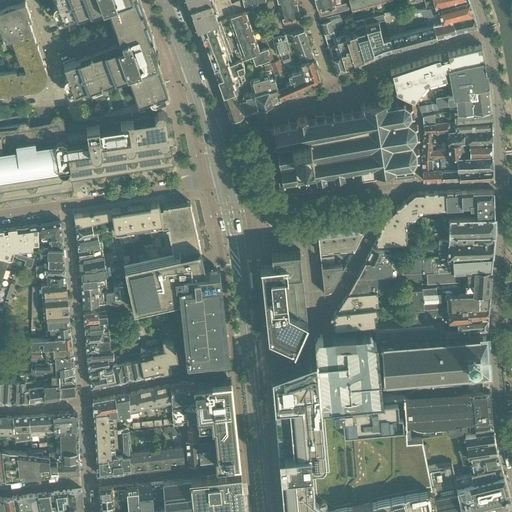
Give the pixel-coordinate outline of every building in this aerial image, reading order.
[(0,0),(0,94),(33,90),(35,89),(36,89),(38,88),(39,88),(41,87),(42,86),(43,84),(42,84),(44,79),(46,80),(46,79),(47,77),(47,75),(47,74),(47,72),(46,71),(46,69),(45,68),(32,31),(33,31),(27,16),(30,15),(25,1),(15,5),(13,5),(11,5),(10,5),(8,6),(7,6),(6,7),(4,8),(3,9),(2,10),(0,10),(0,28),(3,36),(6,35),(7,40),(11,39),(20,63),(22,62),(26,71),(16,73),(16,70),(0,72),(0,0)] [(55,0),(57,3),(56,3),(55,4),(54,5),(54,6),(53,6),(53,7),(53,8),(53,9),(53,10),(58,23),(63,21),(76,57),(63,62),(67,76),(66,77),(65,77),(65,78),(64,79),(64,80),(64,81),(64,82),(64,83),(69,96),(88,89),(96,114),(110,111),(138,101),(149,97),(150,98),(150,99),(151,100),(152,101),(153,101),(154,101),(155,101),(156,101),(169,96),(156,61),(157,59),(156,57),(157,55),(156,53),(157,51),(156,49),(157,49),(157,48),(157,47),(156,47),(156,46),(157,45),(157,43),(155,42),(139,0),(55,0)] [(192,11),(220,0),(199,0),(190,4),(192,10),(192,11)] [(198,26),(199,26),(222,17),(242,10),(241,9),(234,11),(229,0),(220,0),(192,11),(198,26)] [(238,0),(241,9),(242,10),(245,9),(244,7),(255,4),(253,0),(238,0)] [(273,0),(279,21),(283,21),(284,25),(301,21),(300,16),(318,11),(319,17),(348,9),(346,3),(340,5),(339,0),(273,0)] [(362,8),(359,0),(348,0),(352,11),(362,8)] [(473,13),(484,10),(481,0),(462,0),(430,7),(426,8),(425,8),(415,10),(406,10),(396,11),(395,11),(399,28),(421,22),(422,26),(434,24),(454,19),(473,14),(473,13)] [(414,0),(415,2),(423,0),(424,0),(426,8),(430,7),(462,0),(414,0)] [(222,17),(234,49),(238,47),(240,51),(236,53),(230,55),(235,71),(241,69),(243,68),(244,66),(241,58),(251,54),(255,64),(272,58),(272,56),(268,47),(259,50),(257,45),(245,9),(242,10),(222,17)] [(476,23),(487,20),(484,10),(473,13),(473,14),(454,19),(455,20),(454,22),(453,23),(455,31),(476,26),(477,26),(476,23)] [(386,23),(387,30),(389,35),(392,48),(393,48),(402,45),(408,44),(423,40),(428,39),(437,36),(438,36),(434,24),(422,26),(400,32),(399,28),(395,11),(384,13),(385,20),(386,23)] [(364,21),(366,28),(367,27),(368,33),(368,34),(381,31),(378,21),(384,19),(384,20),(385,20),(384,13),(383,14),(377,15),(370,17),(364,19),(364,21)] [(332,37),(335,36),(332,26),(342,23),(340,17),(339,14),(320,19),(321,23),(323,30),(325,39),(332,37)] [(199,26),(210,57),(234,49),(222,17),(199,26)] [(367,27),(366,28),(364,19),(362,19),(355,21),(353,22),(355,30),(364,60),(374,55),(373,50),(369,38),(370,38),(368,34),(368,33),(367,27)] [(434,24),(438,36),(455,31),(453,23),(454,22),(455,20),(454,19),(434,24)] [(477,32),(490,30),(487,20),(476,23),(477,26),(476,26),(477,32)] [(291,37),(293,43),(307,39),(303,29),(289,33),(287,33),(289,38),(291,37)] [(334,46),(337,55),(345,69),(346,68),(364,60),(355,30),(335,36),(332,37),(334,46)] [(481,46),(493,43),(492,39),(490,30),(477,32),(480,44),(481,44),(481,46)] [(275,46),(277,54),(287,50),(290,49),(285,34),(272,38),(274,43),(273,43),(274,46),(275,46)] [(373,50),(374,55),(375,55),(383,51),(392,48),(389,35),(388,35),(382,37),(376,38),(376,36),(370,38),(369,38),(373,50)] [(293,49),(294,53),(311,49),(307,39),(293,43),(295,48),(295,49),(293,49)] [(484,58),(496,56),(496,55),(493,43),(481,46),(481,44),(480,44),(475,45),(459,49),(433,56),(419,61),(390,70),(395,91),(413,100),(414,100),(414,99),(416,98),(418,97),(420,96),(421,95),(422,94),(423,93),(424,91),(425,90),(426,88),(427,87),(427,85),(427,83),(445,78),(447,78),(445,68),(484,58)] [(234,49),(210,57),(221,87),(220,87),(231,118),(243,114),(238,100),(232,84),(245,79),(243,72),(241,69),(235,71),(230,55),(236,53),(234,49)] [(311,49),(294,53),(296,58),(298,57),(300,62),(314,58),(311,49)] [(345,69),(337,55),(331,57),(336,72),(338,73),(345,69)] [(488,85),(501,84),(501,82),(496,56),(484,58),(445,68),(447,78),(450,96),(468,92),(467,87),(488,84),(488,85)] [(279,59),(271,62),(270,62),(273,69),(274,73),(283,70),(279,59)] [(300,64),(301,70),(307,87),(321,81),(315,60),(300,64)] [(273,69),(270,62),(264,65),(266,71),(273,69)] [(290,73),(290,74),(291,75),(294,86),(292,87),(294,93),(307,87),(301,70),(290,73)] [(277,89),(280,99),(294,93),(292,87),(294,86),(291,75),(290,74),(290,73),(288,73),(287,71),(286,71),(280,73),(283,83),(284,86),(277,89)] [(249,80),(253,91),(258,108),(272,102),(280,99),(277,89),(274,79),(270,80),(268,73),(249,79),(249,80)] [(491,110),(504,109),(501,84),(488,85),(488,84),(467,87),(468,92),(450,96),(445,97),(436,98),(437,105),(450,103),(449,101),(456,100),(457,103),(457,109),(450,109),(449,112),(452,112),(491,109),(491,110)] [(444,89),(435,90),(436,98),(445,97),(444,89)] [(244,98),(238,100),(243,114),(258,108),(253,91),(242,94),(244,98)] [(317,120),(316,115),(316,114),(315,115),(315,116),(314,116),(315,119),(307,120),(307,117),(296,119),(296,122),(290,123),(289,120),(287,120),(288,124),(275,126),(275,123),(273,123),(273,126),(283,184),(285,184),(284,180),(297,178),(298,181),(299,181),(299,178),(306,176),(307,180),(309,180),(308,176),(315,175),(316,179),(317,180),(317,179),(325,178),(326,178),(326,177),(334,176),(335,177),(335,176),(343,175),(344,175),(345,174),(344,170),(351,169),(351,172),(354,171),(353,168),(360,167),(361,174),(362,175),(363,174),(371,173),(371,174),(372,173),(373,173),(373,174),(375,174),(375,178),(382,177),(382,178),(383,178),(383,177),(388,177),(389,177),(389,176),(395,176),(395,177),(395,178),(396,179),(396,178),(404,177),(404,179),(406,178),(406,177),(413,176),(414,176),(415,176),(414,175),(413,167),(414,167),(412,164),(416,159),(418,159),(418,157),(416,157),(416,150),(418,150),(418,148),(415,149),(411,142),(416,136),(418,137),(419,135),(416,134),(415,126),(417,125),(416,123),(414,125),(408,120),(409,118),(409,116),(412,116),(413,116),(414,114),(411,114),(410,108),(412,106),(411,105),(409,106),(404,103),(405,100),(403,99),(402,102),(397,103),(396,100),(394,100),(395,104),(386,105),(386,103),(389,102),(388,100),(385,101),(385,98),(383,98),(383,101),(364,104),(364,101),(362,102),(363,104),(360,105),(361,111),(353,112),(352,109),(350,109),(351,113),(343,114),(343,111),(341,111),(341,114),(334,116),(334,112),(332,113),(333,116),(326,117),(325,114),(324,114),(324,113),(323,113),(324,118),(317,120)] [(170,139),(170,138),(172,138),(174,134),(174,130),(170,127),(169,127),(169,126),(170,126),(173,122),(172,118),(168,116),(167,116),(167,115),(166,115),(166,113),(162,111),(158,112),(144,112),(81,122),(80,122),(79,122),(77,122),(76,121),(75,121),(74,120),(72,119),(71,119),(70,118),(70,116),(69,115),(69,114),(68,113),(68,112),(67,106),(65,106),(25,107),(28,124),(0,128),(0,205),(2,205),(5,201),(5,200),(6,200),(27,196),(27,197),(28,196),(28,198),(32,200),(36,200),(39,196),(39,195),(40,195),(40,194),(61,191),(62,191),(62,193),(66,195),(70,195),(73,191),(73,190),(74,189),(73,189),(72,178),(72,177),(93,174),(93,175),(94,174),(95,176),(98,178),(103,178),(105,174),(105,173),(106,173),(106,172),(127,169),(128,169),(129,171),(132,173),(137,173),(139,169),(139,168),(140,167),(161,163),(161,164),(162,164),(163,165),(166,168),(171,167),(173,164),(173,162),(174,162),(174,161),(172,151),(172,150),(173,149),(176,146),(175,142),(172,139),(170,139)] [(503,187),(507,186),(511,185),(511,171),(507,172),(506,168),(506,166),(505,154),(505,140),(505,118),(504,109),(491,110),(492,119),(492,128),(469,129),(469,142),(464,142),(464,144),(464,146),(491,142),(491,155),(456,157),(449,157),(440,158),(441,170),(442,169),(459,169),(492,167),(493,176),(493,178),(502,177),(503,187)] [(492,119),(491,110),(491,109),(452,112),(452,113),(454,113),(454,121),(492,119)] [(423,124),(423,132),(432,132),(436,132),(435,123),(434,114),(433,114),(432,110),(421,112),(422,116),(423,124)] [(464,130),(469,129),(492,128),(492,119),(454,121),(454,122),(455,130),(464,130)] [(449,122),(435,123),(436,132),(436,133),(445,132),(449,131),(449,122)] [(283,184),(273,126),(270,127),(264,128),(274,185),(283,184)] [(455,130),(449,131),(445,132),(446,136),(448,136),(448,145),(464,144),(464,142),(464,130),(455,130)] [(422,147),(421,158),(431,158),(432,150),(431,148),(432,134),(432,132),(423,132),(423,140),(422,147)] [(455,151),(456,157),(491,155),(491,142),(464,146),(461,146),(461,150),(455,151)] [(448,145),(449,151),(449,157),(456,157),(455,151),(461,150),(461,146),(464,146),(464,144),(448,145)] [(432,150),(431,158),(440,158),(449,157),(449,151),(448,151),(446,150),(432,150)] [(431,158),(421,158),(423,180),(441,179),(441,178),(442,178),(442,179),(443,179),(442,169),(441,170),(440,158),(431,158)] [(492,167),(459,169),(459,178),(482,177),(493,176),(492,167)] [(459,169),(442,169),(443,179),(459,178),(459,169)] [(498,200),(507,200),(508,200),(507,186),(503,187),(494,187),(495,199),(498,200)] [(476,215),(494,214),(493,195),(493,189),(445,190),(445,207),(446,207),(447,216),(463,216),(462,205),(469,205),(469,207),(474,207),(474,204),(476,204),(476,215)] [(445,207),(445,190),(433,191),(433,192),(428,192),(428,191),(418,192),(419,208),(423,208),(423,211),(441,210),(441,207),(445,207)] [(419,208),(418,192),(414,192),(402,202),(403,203),(399,206),(398,205),(384,217),(406,219),(409,219),(419,211),(419,208)] [(499,214),(507,214),(507,200),(498,200),(499,214)] [(125,265),(125,269),(174,258),(179,281),(193,280),(192,271),(205,270),(190,201),(162,205),(163,207),(160,208),(163,225),(137,229),(117,232),(125,265)] [(137,229),(163,225),(160,208),(159,202),(151,203),(149,204),(148,203),(145,204),(144,205),(143,204),(134,205),(137,229)] [(117,232),(137,229),(134,205),(127,206),(126,208),(125,207),(122,207),(121,209),(119,208),(109,209),(94,211),(92,213),(93,222),(103,219),(109,218),(111,217),(112,217),(115,233),(117,232)] [(76,226),(93,222),(92,213),(90,213),(89,212),(82,213),(74,214),(75,222),(76,226)] [(438,243),(448,244),(493,241),(493,240),(506,240),(507,214),(499,214),(494,214),(476,215),(463,216),(447,216),(441,216),(440,240),(438,240),(438,243)] [(406,219),(384,217),(380,228),(381,229),(379,234),(377,233),(373,244),(404,243),(404,237),(407,237),(406,219)] [(340,246),(347,245),(347,248),(353,248),(360,234),(363,229),(367,220),(358,221),(358,219),(337,222),(340,246)] [(60,220),(37,224),(38,233),(48,232),(48,234),(61,233),(60,220)] [(96,232),(93,222),(76,226),(77,237),(96,232)] [(340,246),(337,222),(316,224),(319,248),(327,247),(327,251),(333,250),(333,247),(340,246)] [(37,224),(20,226),(23,249),(33,247),(32,244),(38,243),(38,238),(38,233),(37,224)] [(20,226),(6,228),(8,248),(15,250),(23,249),(20,226)] [(0,255),(8,258),(9,258),(11,250),(14,251),(15,250),(8,248),(6,228),(0,229),(0,255)] [(49,237),(49,242),(62,240),(61,233),(48,234),(48,232),(38,233),(38,238),(49,237)] [(100,245),(97,232),(96,232),(77,237),(77,238),(78,249),(100,245)] [(492,253),(505,253),(506,240),(493,240),(493,241),(448,244),(447,253),(438,252),(438,256),(438,260),(448,260),(448,257),(449,257),(449,255),(492,253)] [(102,253),(100,245),(78,249),(79,257),(79,258),(102,253)] [(392,259),(401,258),(401,245),(372,246),(365,260),(392,259)] [(45,257),(45,259),(64,257),(63,248),(49,248),(39,249),(40,257),(41,257),(45,257)] [(271,252),(272,263),(301,260),(299,249),(271,252)] [(110,252),(102,253),(79,258),(80,271),(104,267),(107,267),(109,266),(113,265),(112,260),(117,259),(116,256),(111,257),(110,252)] [(25,260),(24,265),(31,267),(34,259),(17,253),(16,257),(25,260)] [(426,270),(426,273),(434,273),(491,269),(490,270),(503,270),(505,253),(492,253),(449,255),(449,257),(448,257),(448,260),(438,260),(438,256),(434,257),(425,257),(426,270)] [(0,255),(0,266),(5,268),(7,260),(8,260),(7,260),(8,258),(0,255)] [(320,257),(321,270),(337,278),(343,266),(334,267),(334,264),(333,256),(320,257)] [(395,274),(426,273),(426,270),(425,257),(421,258),(421,257),(401,258),(392,259),(365,260),(357,275),(389,275),(395,274)] [(174,258),(125,269),(134,308),(138,307),(138,308),(181,298),(179,281),(174,258)] [(260,265),(263,288),(303,283),(301,260),(272,263),(260,264),(260,265)] [(36,276),(47,275),(65,274),(65,265),(47,265),(36,266),(36,276)] [(107,267),(104,267),(80,271),(81,278),(97,277),(105,276),(111,275),(109,266),(107,267)] [(181,298),(202,295),(222,293),(219,268),(205,270),(192,271),(193,280),(179,281),(181,298)] [(489,291),(501,291),(502,283),(503,270),(490,270),(491,269),(434,273),(434,287),(442,287),(442,295),(489,293),(489,291)] [(337,278),(321,270),(324,293),(324,292),(329,292),(333,286),(337,278)] [(389,280),(389,275),(357,275),(347,293),(378,290),(381,290),(390,290),(389,281),(389,280)] [(106,283),(105,276),(97,277),(81,278),(81,286),(106,283)] [(120,280),(112,282),(114,291),(116,302),(124,301),(123,290),(121,283),(121,284),(120,280)] [(44,282),(52,282),(52,283),(52,284),(44,285),(44,286),(41,286),(42,293),(44,293),(45,299),(67,297),(66,285),(66,286),(63,286),(63,283),(63,281),(65,281),(65,282),(66,282),(66,281),(47,282),(44,282)] [(106,289),(106,296),(106,303),(109,303),(116,302),(114,291),(110,292),(109,282),(106,283),(106,289)] [(106,289),(106,283),(81,286),(82,293),(106,289)] [(268,336),(279,341),(293,313),(307,320),(307,319),(303,283),(263,288),(265,309),(268,336)] [(488,304),(500,304),(501,291),(489,291),(489,293),(442,295),(442,287),(434,287),(422,288),(409,289),(410,309),(488,305),(488,304)] [(106,296),(106,289),(82,293),(83,299),(98,297),(106,296)] [(379,301),(378,290),(347,293),(332,315),(333,316),(333,315),(335,317),(333,320),(334,328),(375,323),(374,313),(377,313),(376,301),(379,301)] [(227,342),(222,293),(202,295),(207,345),(227,342)] [(202,295),(181,298),(187,356),(187,359),(228,354),(227,342),(207,345),(202,295)] [(106,303),(106,296),(98,297),(99,304),(106,303)] [(43,303),(43,309),(68,307),(67,297),(45,299),(45,303),(43,303)] [(98,297),(83,299),(83,306),(99,304),(98,297)] [(487,317),(500,317),(500,304),(488,304),(488,305),(410,309),(410,323),(412,323),(415,323),(416,323),(420,323),(421,323),(425,323),(426,323),(429,323),(430,323),(434,322),(434,323),(435,323),(442,322),(456,320),(487,317)] [(46,313),(46,318),(69,316),(68,307),(43,309),(43,313),(46,313)] [(84,321),(107,320),(106,310),(98,311),(83,312),(84,321)] [(293,313),(279,341),(293,347),(293,349),(294,349),(307,320),(293,313)] [(44,318),(44,327),(70,325),(69,316),(46,318),(44,318)] [(468,329),(469,336),(469,337),(481,336),(481,335),(486,335),(486,336),(499,337),(499,327),(500,317),(487,317),(456,320),(457,329),(468,329)] [(84,321),(85,332),(108,329),(107,320),(84,321)] [(379,344),(379,342),(469,336),(468,329),(457,329),(443,330),(442,322),(435,323),(436,326),(403,329),(378,331),(378,332),(379,344)] [(44,327),(44,337),(71,335),(70,325),(44,327)] [(85,332),(86,341),(110,339),(109,329),(108,329),(85,332)] [(271,371),(276,432),(283,511),(437,511),(427,464),(421,436),(407,438),(403,438),(400,392),(381,394),(381,389),(380,389),(380,382),(380,379),(379,372),(379,369),(378,362),(379,362),(379,359),(378,359),(378,352),(378,348),(377,349),(377,342),(377,340),(373,340),(366,338),(365,331),(322,335),(318,335),(314,342),(315,355),(315,356),(315,355),(271,371)] [(30,347),(31,347),(71,345),(71,335),(44,337),(30,337),(30,347)] [(379,342),(379,344),(380,347),(381,347),(383,377),(382,377),(382,380),(385,380),(385,379),(399,378),(399,379),(410,378),(465,373),(487,371),(487,372),(503,370),(500,349),(499,337),(486,336),(486,335),(481,335),(481,336),(469,337),(469,336),(379,342)] [(160,349),(165,370),(172,369),(170,361),(178,359),(172,336),(162,339),(164,348),(160,349)] [(87,350),(87,351),(111,349),(110,339),(86,341),(87,350)] [(31,347),(31,357),(37,356),(45,356),(54,356),(54,354),(73,354),(71,345),(31,347)] [(87,360),(112,358),(113,357),(113,349),(111,349),(87,351),(87,360)] [(139,353),(143,375),(165,370),(160,349),(139,353)] [(129,354),(130,359),(134,378),(143,375),(139,353),(139,352),(129,354)] [(34,365),(34,371),(44,370),(44,371),(55,371),(55,365),(73,364),(73,354),(54,354),(54,356),(45,356),(44,363),(37,363),(37,356),(31,357),(31,358),(31,365),(34,365)] [(116,363),(113,363),(115,381),(124,380),(120,362),(122,361),(121,356),(116,356),(116,363)] [(87,360),(88,368),(97,367),(105,366),(109,365),(113,363),(112,358),(87,360)] [(120,362),(124,380),(134,378),(130,359),(122,361),(120,362)] [(97,367),(98,375),(105,374),(106,383),(115,381),(113,363),(109,365),(105,366),(97,367)] [(44,370),(34,371),(34,373),(60,373),(74,372),(74,371),(75,369),(75,366),(73,365),(73,364),(55,365),(55,371),(44,371),(44,370)] [(43,377),(43,380),(43,385),(58,383),(60,396),(76,394),(75,380),(60,382),(60,373),(34,373),(34,371),(34,365),(31,365),(31,374),(32,376),(43,377)] [(88,368),(89,376),(98,375),(97,367),(88,368)] [(489,391),(505,389),(503,370),(487,372),(487,371),(465,373),(466,387),(488,385),(489,391)] [(74,372),(60,373),(60,382),(75,380),(74,372)] [(4,373),(2,401),(11,401),(12,380),(8,380),(9,373),(5,373),(4,373)] [(19,373),(19,380),(19,401),(28,401),(28,388),(25,388),(25,381),(25,373),(19,373)] [(439,425),(441,425),(453,424),(453,419),(472,417),(472,419),(491,417),(492,419),(495,419),(494,417),(508,415),(505,389),(489,391),(488,385),(466,387),(465,373),(410,378),(411,386),(402,386),(403,392),(402,392),(400,392),(403,438),(407,438),(406,432),(412,431),(415,425),(417,425),(419,426),(422,426),(422,427),(423,427),(423,426),(430,426),(431,426),(438,425),(438,426),(439,426),(439,425)] [(105,374),(98,375),(89,376),(91,386),(106,383),(105,374)] [(202,378),(193,379),(196,406),(194,406),(196,421),(198,421),(199,425),(215,423),(215,429),(228,427),(235,426),(230,376),(211,378),(211,377),(202,378)] [(193,379),(183,381),(186,399),(186,403),(180,403),(180,408),(171,409),(173,423),(189,422),(195,421),(196,421),(194,406),(196,406),(193,379)] [(19,380),(12,380),(11,401),(19,401),(19,380)] [(43,380),(33,381),(33,387),(35,387),(36,400),(44,399),(43,385),(43,380)] [(33,381),(25,381),(25,388),(28,388),(28,401),(29,401),(36,400),(35,387),(33,387),(33,381)] [(169,384),(171,405),(171,409),(180,408),(180,403),(178,403),(178,400),(186,399),(183,381),(170,384),(169,384)] [(58,383),(43,385),(44,399),(60,396),(58,383)] [(169,384),(161,385),(166,406),(171,405),(169,384)] [(161,385),(153,387),(157,407),(166,406),(161,385)] [(153,387),(145,389),(149,409),(157,407),(153,387)] [(145,389),(136,391),(141,411),(149,409),(145,389)] [(136,391),(130,392),(132,411),(130,413),(131,413),(141,411),(136,391)] [(115,395),(107,397),(108,411),(109,414),(113,414),(119,413),(119,414),(130,413),(132,411),(130,392),(115,395)] [(93,399),(93,412),(108,411),(107,397),(93,399)] [(77,411),(53,413),(55,432),(65,431),(65,428),(78,427),(77,411)] [(95,441),(96,458),(116,456),(115,440),(113,414),(109,414),(108,411),(93,412),(94,427),(95,441)] [(53,413),(46,414),(48,435),(55,434),(55,432),(53,413)] [(37,414),(29,415),(30,432),(31,436),(39,435),(38,432),(37,414)] [(46,414),(37,414),(38,432),(39,435),(48,435),(46,414)] [(12,416),(0,415),(0,435),(0,436),(14,437),(15,442),(16,442),(15,432),(14,416),(13,416),(12,416)] [(22,415),(14,416),(15,432),(16,442),(24,441),(23,432),(22,415)] [(29,415),(22,415),(23,432),(24,441),(31,440),(31,436),(30,432),(29,415)] [(492,419),(491,417),(472,419),(472,417),(453,419),(453,424),(441,425),(442,434),(425,436),(424,436),(421,436),(427,464),(450,459),(455,483),(456,483),(465,481),(503,472),(504,473),(511,471),(511,448),(511,446),(509,426),(508,415),(494,417),(495,419),(492,419)] [(195,421),(189,422),(189,427),(187,427),(188,438),(186,438),(188,464),(200,463),(195,421)] [(198,421),(196,421),(195,421),(200,463),(216,461),(215,450),(213,432),(213,426),(199,428),(199,425),(198,421)] [(239,458),(235,426),(228,427),(215,429),(217,450),(215,450),(216,461),(226,460),(226,459),(239,458)] [(55,441),(57,440),(78,439),(78,427),(65,428),(65,431),(55,432),(55,434),(55,441)] [(121,455),(122,471),(123,471),(128,470),(127,455),(129,454),(129,452),(132,452),(131,445),(129,430),(120,431),(121,455)] [(55,446),(56,450),(56,452),(63,452),(78,449),(78,439),(57,440),(57,446),(55,446)] [(183,446),(173,447),(175,465),(184,464),(183,446)] [(173,447),(164,448),(166,466),(175,465),(173,447)] [(164,448),(155,449),(157,467),(166,466),(164,448)] [(1,449),(5,479),(19,478),(39,476),(51,475),(49,454),(42,455),(41,450),(35,451),(26,452),(1,449)] [(78,449),(63,452),(63,459),(79,458),(78,449)] [(155,449),(146,450),(148,468),(157,467),(155,449)] [(49,450),(49,454),(51,475),(58,474),(56,459),(56,452),(56,450),(49,450)] [(146,450),(137,451),(139,469),(148,468),(146,450)] [(137,451),(132,452),(129,452),(129,454),(127,455),(128,470),(139,469),(137,451)] [(63,452),(56,452),(56,459),(58,474),(80,472),(79,458),(63,459),(63,452)] [(116,456),(96,458),(97,474),(114,472),(122,471),(121,455),(116,456)] [(427,464),(437,511),(438,511),(448,510),(449,508),(453,507),(455,508),(460,508),(461,507),(456,483),(455,483),(450,459),(427,464)] [(511,478),(511,471),(504,473),(503,472),(465,481),(456,483),(461,507),(461,508),(462,508),(474,505),(477,504),(480,503),(506,497),(509,492),(507,484),(511,482),(511,480),(511,479),(511,478)] [(210,475),(201,476),(205,511),(245,506),(244,495),(242,481),(241,481),(240,472),(210,475)] [(164,501),(164,511),(204,511),(205,511),(201,476),(182,478),(173,479),(174,500),(164,501)] [(173,479),(162,480),(164,501),(174,500),(173,479)] [(162,480),(151,481),(152,502),(164,501),(162,480)] [(138,482),(140,509),(140,511),(153,511),(152,502),(151,481),(138,482)] [(125,484),(128,510),(140,509),(138,482),(135,483),(127,484),(127,483),(125,484)] [(113,503),(114,511),(128,510),(125,484),(112,485),(112,494),(113,503)] [(99,494),(99,496),(112,494),(112,485),(99,486),(99,488),(98,490),(98,493),(99,494)] [(81,488),(68,490),(69,504),(83,503),(81,488)] [(68,490),(51,492),(52,498),(54,498),(55,506),(51,506),(51,511),(70,511),(69,504),(68,490)] [(37,493),(40,511),(51,511),(51,506),(50,498),(52,498),(51,492),(37,493)] [(40,511),(37,493),(23,495),(25,511),(40,511)] [(99,496),(100,505),(113,503),(112,494),(99,496)] [(13,496),(15,511),(25,511),(23,495),(13,496)] [(15,511),(13,496),(2,497),(5,511),(15,511)] [(152,502),(153,511),(164,511),(164,501),(152,502)] [(81,511),(83,511),(83,503),(69,504),(70,511),(81,511)] [(101,511),(108,511),(114,511),(113,503),(100,505),(100,506),(99,507),(100,510),(101,511)]
